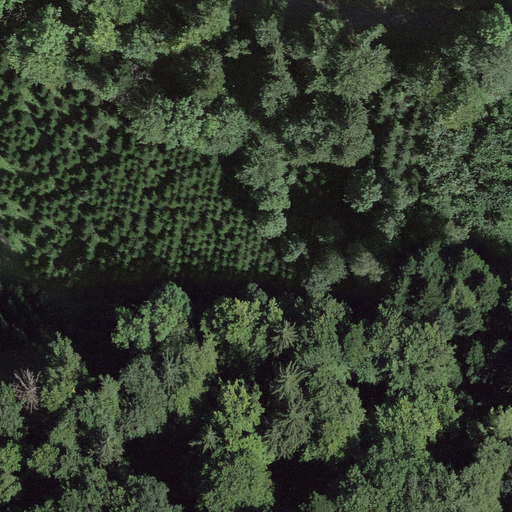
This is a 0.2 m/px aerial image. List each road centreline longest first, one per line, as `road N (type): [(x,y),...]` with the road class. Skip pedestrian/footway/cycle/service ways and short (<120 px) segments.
road 1 (unclassified): [(132,0),(262,57),(382,68),(511,32)]
road 2 (track): [(464,511),(438,500),(314,496),(199,511)]
